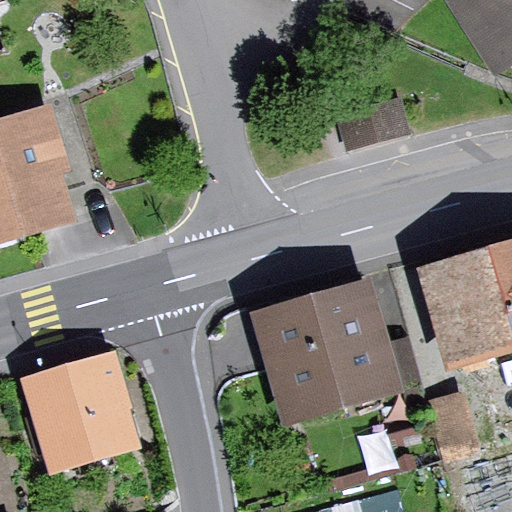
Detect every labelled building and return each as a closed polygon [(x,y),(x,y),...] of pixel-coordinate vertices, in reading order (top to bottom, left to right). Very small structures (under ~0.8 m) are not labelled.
[(511,0),(468,0),(500,51),(511,43),(511,0)] [(349,118),(355,140),(395,129),(389,107),(349,118)] [(0,224),(55,208),(40,156),(58,150),(49,121),(0,135),(0,224)] [(511,258),(492,264),(511,334),(511,258)] [(430,285),(451,357),(511,340),(511,334),(492,264),(430,285)] [(377,381),(381,394),(418,383),(406,339),(369,349),(356,303),(275,327),(297,404),(377,381)] [(116,368),(36,390),(56,459),(125,439),(115,405),(126,402),(116,368)] [(511,372),(478,382),(491,429),(511,422),(511,372)] [(428,407),(444,460),(477,450),(461,397),(428,407)] [(288,511),(406,511),(397,479),(287,508),(288,511)]
